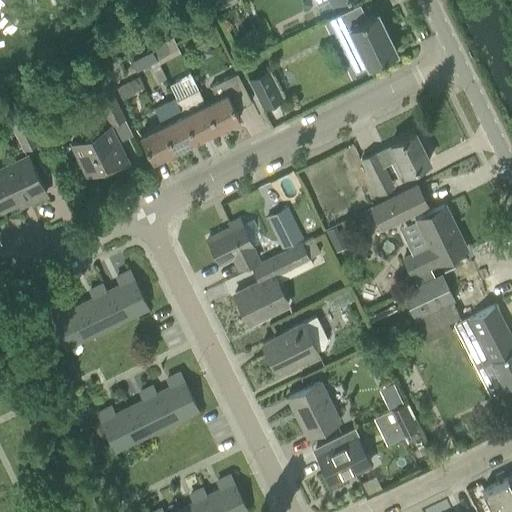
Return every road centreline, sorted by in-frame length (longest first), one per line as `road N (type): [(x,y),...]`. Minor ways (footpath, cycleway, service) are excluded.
road 1 (residential): [(142,211),(458,58)]
road 2 (residential): [(291,511),(142,211)]
road 3 (residential): [(369,511),(511,445)]
road 4 (residential): [(0,239),(61,252),(142,211)]
road 5 (tertiary): [(511,168),(458,58)]
